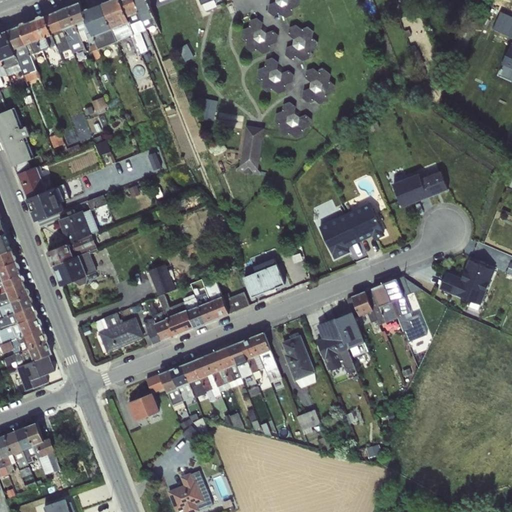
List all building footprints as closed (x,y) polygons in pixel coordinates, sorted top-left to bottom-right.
[(108,0),(101,3),(117,41),(130,36),(138,54),(142,53),(121,0),(108,0)] [(144,25),(135,0),(121,0),(142,53),(148,50),(139,27),(144,25)] [(135,0),(144,25),(146,28),(158,23),(148,0),(135,0)] [(98,48),(84,10),(80,2),(69,6),(82,40),(87,38),(96,59),(102,57),(98,48)] [(117,41),(101,3),(84,10),(98,48),(117,41)] [(56,11),(71,49),(73,53),(85,48),(82,40),(69,6),(56,11)] [(45,16),(56,45),(60,53),(71,49),(56,11),(45,16)] [(32,21),(43,49),(56,45),(45,16),(32,21)] [(251,27),(246,26),(244,48),(272,51),(273,42),(280,42),(281,31),(264,30),(265,18),(252,17),(251,27)] [(19,26),(31,54),(43,49),(32,21),(19,26)] [(311,57),(311,49),(321,48),(321,38),(315,38),(314,24),(292,25),(293,44),(287,44),(288,58),(311,57)] [(7,31),(24,73),(28,81),(39,77),(31,54),(19,26),(7,31)] [(0,33),(0,55),(9,75),(19,72),(20,74),(24,73),(7,31),(0,33)] [(464,32),(456,50),(463,53),(472,36),(464,32)] [(189,43),(181,47),(187,60),(196,55),(189,43)] [(0,76),(2,76),(9,95),(15,92),(9,75),(0,55),(0,76)] [(266,66),(259,66),(261,90),(288,88),(287,82),(297,81),(296,69),(280,70),(280,57),(266,57),(266,66)] [(328,91),(335,92),(336,81),(331,80),(333,68),(310,66),(308,86),(305,86),(304,99),(327,101),(328,91)] [(0,128),(15,165),(33,157),(25,137),(31,135),(27,126),(21,128),(13,108),(8,110),(0,89),(0,128)] [(95,99),(99,113),(110,109),(106,95),(95,99)] [(199,106),(206,107),(205,118),(218,119),(219,97),(200,96),(199,106)] [(278,134),(305,133),(305,126),(313,126),(313,113),(297,113),(297,101),(284,101),(284,111),(278,111),(278,134)] [(260,172),(266,125),(246,123),(241,170),(260,172)] [(100,152),(112,150),(110,139),(98,141),(100,152)] [(33,157),(15,165),(23,186),(42,177),(33,157)] [(399,205),(451,188),(444,167),(421,175),(420,171),(391,181),(399,205)] [(42,177),(23,186),(30,205),(34,204),(36,210),(59,200),(54,187),(47,189),(42,177)] [(67,243),(93,233),(99,230),(92,210),(108,204),(104,194),(87,200),(90,209),(84,211),(83,210),(59,220),(67,243)] [(372,200),(318,224),(334,259),(352,251),(350,246),(385,231),(372,200)] [(0,254),(12,249),(5,233),(0,234),(0,254)] [(54,266),(91,253),(99,250),(93,233),(67,243),(48,251),(54,266)] [(0,267),(16,261),(12,249),(0,254),(0,267)] [(91,253),(54,266),(61,285),(74,281),(80,285),(86,283),(88,275),(97,271),(91,253)] [(438,288),(482,303),(494,267),(468,258),(462,276),(444,270),(438,288)] [(277,260),(242,276),(253,299),(288,283),(277,260)] [(0,282),(21,274),(16,261),(0,267),(0,282)] [(149,267),(158,293),(175,288),(167,262),(149,267)] [(385,321),(399,316),(405,333),(413,330),(407,313),(412,311),(406,293),(412,291),(406,273),(372,284),(385,321)] [(0,293),(26,285),(21,274),(0,282),(0,293)] [(158,337),(229,314),(218,280),(196,288),(197,292),(183,297),(185,303),(166,309),(168,315),(153,320),(158,337)] [(0,306),(30,295),(26,285),(0,293),(0,306)] [(351,293),(355,314),(373,310),(369,289),(351,293)] [(236,310),(251,303),(245,290),(230,296),(236,310)] [(166,292),(160,294),(163,309),(170,307),(166,292)] [(34,306),(30,295),(0,306),(4,316),(34,306)] [(0,330),(38,316),(34,306),(4,316),(0,317),(0,330)] [(349,346),(363,342),(353,310),(316,322),(321,337),(318,338),(328,370),(345,365),(346,368),(355,365),(349,346)] [(99,330),(108,351),(146,336),(138,314),(123,320),(119,311),(101,318),(105,327),(99,330)] [(42,328),(38,316),(0,330),(0,334),(3,343),(42,328)] [(48,342),(42,328),(3,343),(0,344),(0,346),(3,352),(13,348),(15,355),(48,342)] [(252,337),(265,368),(271,382),(277,379),(278,379),(272,365),(277,363),(264,332),(252,337)] [(316,372),(301,334),(282,342),(286,353),(285,354),(295,380),(316,372)] [(240,342),(252,373),(265,368),(252,337),(240,342)] [(17,361),(19,366),(49,355),(52,354),(48,342),(15,355),(3,358),(7,366),(17,361)] [(252,373),(240,342),(229,346),(241,377),(252,373)] [(241,377),(229,346),(218,351),(230,382),(241,377)] [(230,382),(218,351),(206,355),(221,391),(232,387),(230,382)] [(55,371),(49,355),(19,366),(17,367),(27,391),(49,381),(46,374),(55,371)] [(221,391),(206,355),(195,360),(207,391),(211,401),(216,399),(215,396),(222,394),(221,391)] [(207,391),(195,360),(183,364),(195,396),(207,391)] [(195,396),(183,364),(170,370),(184,400),(195,396)] [(152,393),(166,388),(173,405),(184,400),(170,370),(146,380),(152,393)] [(152,393),(129,402),(137,421),(159,412),(152,393)] [(304,429),(322,421),(316,407),(298,415),(304,429)] [(236,427),(245,425),(241,411),(231,414),(236,427)] [(37,422),(25,427),(39,460),(45,475),(61,468),(59,462),(60,461),(50,436),(43,437),(37,422)] [(25,427),(16,430),(28,464),(39,460),(25,427)] [(16,430),(6,435),(17,465),(20,473),(30,468),(28,464),(16,430)] [(6,435),(0,436),(0,450),(9,475),(16,472),(14,468),(17,465),(6,435)] [(0,472),(2,478),(9,475),(0,450),(0,472)] [(185,508),(186,511),(190,511),(215,504),(202,467),(181,475),(184,483),(169,488),(177,511),(185,508)] [(69,511),(65,498),(46,504),(48,511),(69,511)]
